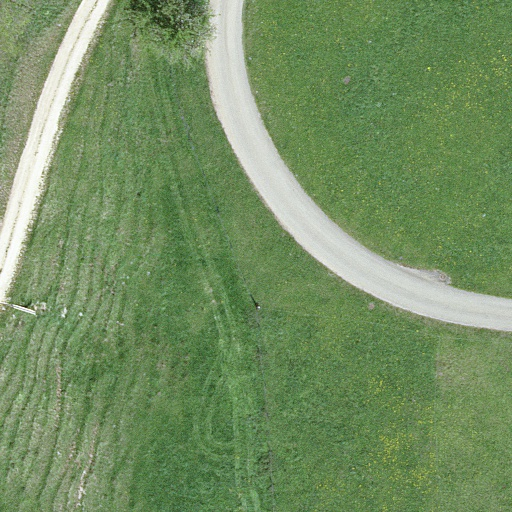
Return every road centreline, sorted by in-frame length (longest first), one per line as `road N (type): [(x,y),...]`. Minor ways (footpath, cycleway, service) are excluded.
road 1 (unclassified): [(228,0),(228,84),(289,205),(332,248),(381,279),(511,313)]
road 2 (track): [(101,0),(53,107),(0,281)]
